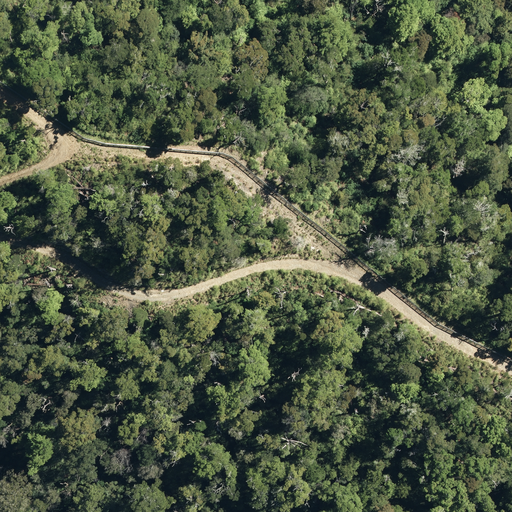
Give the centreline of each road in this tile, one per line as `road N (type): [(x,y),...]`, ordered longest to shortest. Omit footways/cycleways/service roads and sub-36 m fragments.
road 1 (track): [(511,386),(353,273),(261,266),(161,297),(137,295),(60,254),(0,237)]
road 2 (track): [(0,181),(48,165),(58,146),(49,127),(0,93)]
